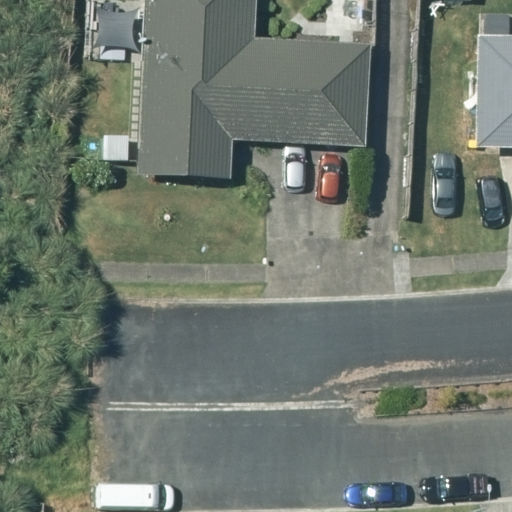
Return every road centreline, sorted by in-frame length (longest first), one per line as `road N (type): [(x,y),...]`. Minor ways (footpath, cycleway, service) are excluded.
road 1 (residential): [(244,407),(343,358),(511,342)]
road 2 (residential): [(511,449),(377,462),(244,407)]
road 3 (residential): [(97,407),(244,407)]
